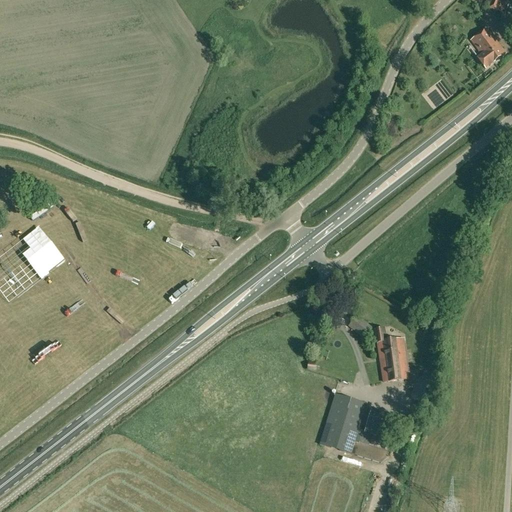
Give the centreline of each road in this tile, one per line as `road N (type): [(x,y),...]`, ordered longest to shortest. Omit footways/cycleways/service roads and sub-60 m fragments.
road 1 (primary): [(0,492),(307,246)]
road 2 (unclassified): [(0,444),(284,218)]
road 3 (track): [(272,227),(137,196),(0,143)]
road 4 (unclassified): [(284,218),(361,145),(401,54),(445,0)]
road 5 (unclassified): [(307,246),(328,273),(511,118)]
road 6 (primary): [(307,246),(511,81)]
